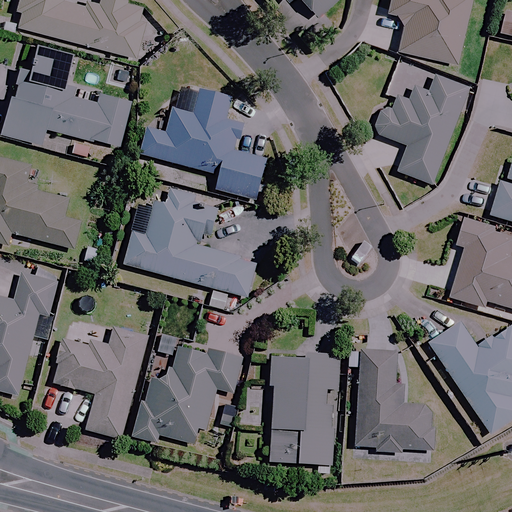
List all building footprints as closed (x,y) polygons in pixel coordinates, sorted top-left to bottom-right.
[(19,0),(14,30),(136,60),(140,21),(137,21),(138,7),(125,5),(125,0),(98,0),(98,5),(88,4),(88,7),(62,3),(62,0),(19,0)] [(282,0),(286,3),(289,0),(297,0),(315,20),(336,0),(282,0)] [(389,0),(386,15),(393,17),(401,28),(396,53),(454,66),(469,0),(389,0)] [(511,12),(505,11),(499,36),(511,38),(511,12)] [(43,132),(74,141),(70,155),(86,160),(90,146),(113,153),(128,101),(63,82),(71,56),(34,45),(30,56),(24,55),(1,134),(39,146),(43,132)] [(388,110),(383,108),(373,136),(406,149),(397,174),(432,187),(468,90),(433,77),(430,87),(414,81),(407,100),(394,95),(388,110)] [(230,101),(199,92),(192,117),(170,111),(163,135),(147,131),(140,157),(218,179),(214,192),(254,203),(265,162),(233,154),(241,125),(224,121),(230,101)] [(33,186),(28,184),(32,168),(0,160),(0,246),(8,248),(11,236),(73,251),(79,224),(63,220),(67,201),(32,192),(33,186)] [(511,162),(510,162),(503,186),(498,184),(488,217),(511,224),(511,162)] [(194,202),(195,198),(168,191),(165,201),(154,198),(144,237),(132,234),(123,267),(245,300),(255,263),(198,247),(202,234),(210,237),(217,208),(194,202)] [(511,259),(509,259),(511,247),(511,235),(461,221),(453,248),(463,251),(450,300),(484,309),(486,304),(511,311),(511,259)] [(56,284),(20,275),(13,303),(0,299),(0,394),(17,399),(32,338),(49,342),(56,314),(49,313),(56,284)] [(477,354),(459,326),(428,346),(489,437),(511,421),(511,403),(509,399),(511,397),(511,332),(511,331),(477,354)] [(121,440),(137,376),(145,338),(110,331),(109,340),(65,330),(53,387),(93,395),(85,433),(121,440)] [(147,378),(133,443),(156,448),(158,438),(194,446),(197,431),(206,433),(215,391),(232,395),(240,360),(178,347),(171,383),(147,378)] [(375,453),(402,454),(402,450),(428,451),(430,408),(401,407),(402,387),(394,386),(396,354),(360,353),(358,385),(354,385),(352,448),(375,449),(375,453)] [(267,409),(265,466),(336,468),(338,407),(325,406),(325,392),(339,393),(340,358),(269,356),(268,388),(272,388),(272,409),(267,409)]
